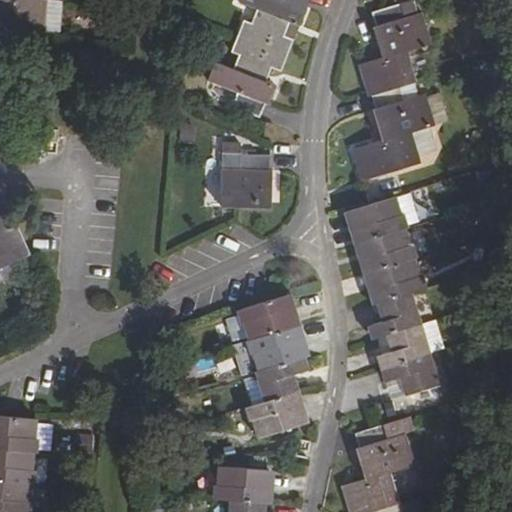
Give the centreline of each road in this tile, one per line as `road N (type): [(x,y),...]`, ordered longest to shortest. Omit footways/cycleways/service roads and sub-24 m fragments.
road 1 (residential): [(311,511),(340,362),(337,309),(314,232)]
road 2 (residential): [(314,232),(67,338)]
road 3 (residential): [(346,0),(323,60),(314,232)]
